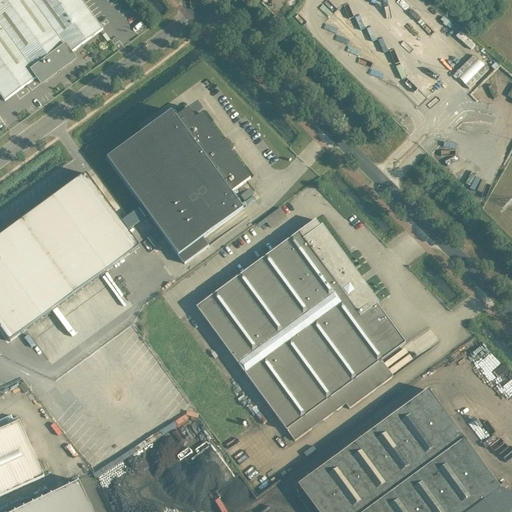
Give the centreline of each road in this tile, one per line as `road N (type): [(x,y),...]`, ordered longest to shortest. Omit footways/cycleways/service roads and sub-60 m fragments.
road 1 (tertiary): [(511,311),(205,6)]
road 2 (unclassified): [(0,158),(205,6)]
